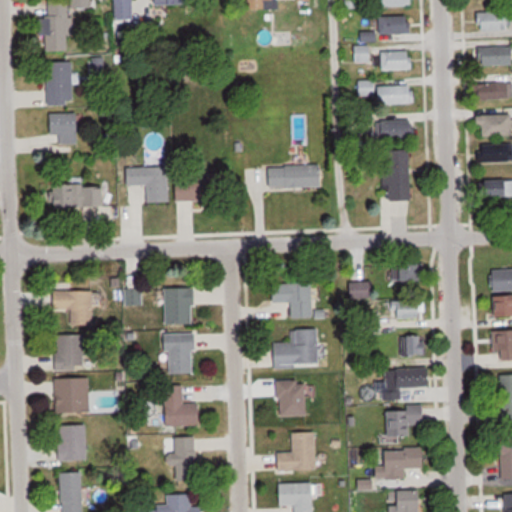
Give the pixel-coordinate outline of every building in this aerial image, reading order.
[(70,51),(69,0),(47,0),(48,51),(70,51)] [(115,0),(116,19),(133,19),(132,0),(115,0)] [(249,0),(249,9),(281,9),(280,0),(249,0)] [(345,0),(346,8),(356,8),(356,0),(345,0)] [(479,32),(510,32),(510,12),(479,12),(479,32)] [(413,17),(380,17),(380,34),(413,34),(413,17)] [(376,40),(373,31),(359,34),(362,43),(376,40)] [(354,64),(372,64),(372,46),(354,46),(354,64)] [(511,47),(474,47),(474,65),(511,65),(511,47)] [(383,51),(383,69),(413,69),(413,51),(383,51)] [(74,61),(49,61),(49,105),(74,105),(74,61)] [(358,99),(377,98),(377,104),(416,104),(416,83),(378,84),(378,81),(358,81),(358,99)] [(476,100),(511,100),(511,82),(476,83),(476,100)] [(511,107),(480,108),(480,136),(511,135),(511,107)] [(79,114),(51,113),(51,137),(59,137),(59,144),(79,144),(79,114)] [(417,120),(383,120),(383,139),(417,139),(417,120)] [(171,165),(164,165),(163,133),(145,133),(145,166),(127,167),(127,187),(150,187),(150,202),(171,202),(171,165)] [(482,162),(511,161),(511,143),(482,144),(482,162)] [(387,189),(391,189),(391,200),(413,200),(413,151),(386,151),(387,189)] [(324,165),(270,165),(270,187),(324,187),(324,165)] [(179,201),(226,200),(225,176),(179,177),(179,201)] [(511,197),(511,179),(489,180),(489,197),(511,197)] [(109,205),(108,182),(57,184),(59,208),(109,205)] [(405,280),(424,280),(424,265),(405,265),(405,280)] [(496,291),(511,290),(511,265),(495,266),(496,291)] [(350,282),(350,299),(370,299),(370,282),(350,282)] [(293,316),(315,316),(315,283),(273,283),(273,306),(293,306),(293,316)] [(197,287),(165,287),(165,325),(197,325),(197,287)] [(95,326),(95,291),(56,291),(56,313),(67,313),(67,326),(95,326)] [(511,295),(498,296),(498,317),(511,316),(511,295)] [(398,318),(424,318),(424,300),(398,300),(398,318)] [(511,329),(498,329),(498,360),(511,359),(511,329)] [(172,352),(172,375),(198,374),(197,332),(165,333),(165,352),(172,352)] [(56,370),(86,370),(86,335),(56,335),(56,370)] [(424,335),(401,335),(401,355),(424,355),(424,335)] [(320,337),(275,339),(276,368),(321,367),(320,337)] [(388,368),(389,399),(403,399),(403,387),(431,387),(431,368),(388,368)] [(511,373),(503,374),(503,423),(511,423),(511,373)] [(91,378),(57,378),(57,412),(91,412),(91,378)] [(279,380),(279,416),(309,416),(309,380),(279,380)] [(169,426),(202,426),(202,404),(186,404),(186,386),(169,386),(169,426)] [(405,405),(405,412),(389,412),(389,438),(413,438),(413,426),(426,425),(425,405),(405,405)] [(89,460),(89,423),(60,423),(60,460),(89,460)] [(319,469),(317,431),(294,432),(295,452),(280,452),(280,470),(319,469)] [(177,437),(177,479),(200,479),(200,437),(177,437)] [(378,478),(414,478),(414,468),(427,468),(427,447),(388,448),(388,467),(378,467),(378,478)] [(85,511),(85,472),(63,472),(63,511),(85,511)] [(281,506),(296,506),(296,511),(315,511),(316,482),(281,482),(281,506)] [(423,511),(423,490),(398,491),(398,506),(389,506),(389,511),(423,511)] [(205,511),(205,505),(194,506),(194,494),(152,495),(152,511),(205,511)]
